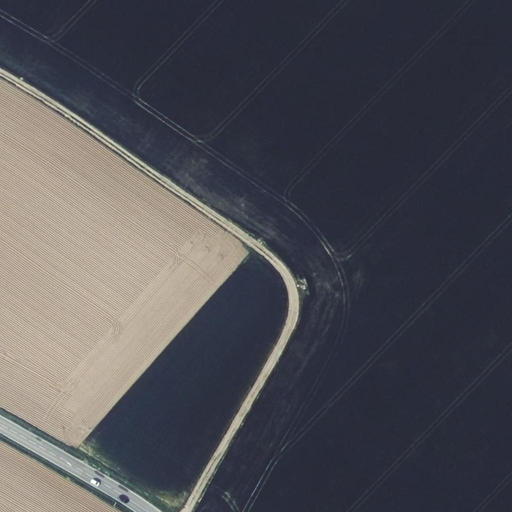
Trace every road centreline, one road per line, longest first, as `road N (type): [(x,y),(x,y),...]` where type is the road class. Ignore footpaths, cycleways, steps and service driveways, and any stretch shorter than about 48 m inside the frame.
road 1 (residential): [(185,511),(285,335),(291,286),(253,243),(0,72)]
road 2 (tertiary): [(0,423),(147,511)]
